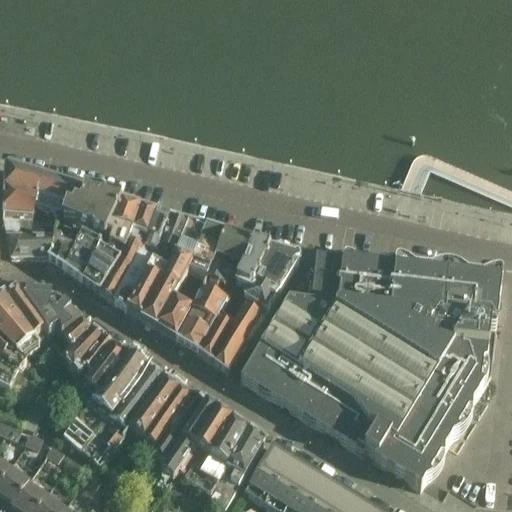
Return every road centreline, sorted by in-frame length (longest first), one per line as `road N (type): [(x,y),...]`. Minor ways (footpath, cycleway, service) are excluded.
road 1 (unclassified): [(0,142),(330,221),(511,255)]
road 2 (unclassified): [(411,511),(47,282),(0,285)]
